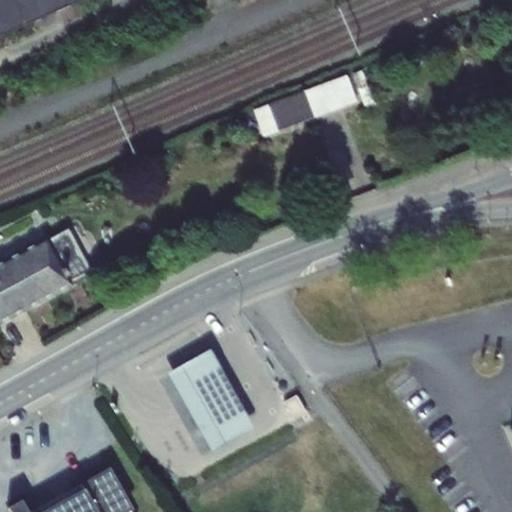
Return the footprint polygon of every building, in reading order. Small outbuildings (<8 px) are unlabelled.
[(0,0),(0,34),(78,0),(0,0)] [(360,69),(351,72),(357,88),(366,84),(360,69)] [(346,75),(254,110),(263,136),(356,102),(346,75)] [(367,87),(358,90),(364,105),(373,102),(367,87)] [(47,240),(70,282),(90,271),(67,229),(47,240)] [(46,238),(0,262),(0,322),(71,284),(70,282),(47,240),(46,238)] [(204,356),(153,384),(172,418),(195,405),(213,437),(255,414),(239,386),(225,394),(204,356)] [(27,511),(21,501),(8,508),(10,511),(131,511),(130,509),(107,470),(80,484),(82,489),(39,511),(27,511)]
